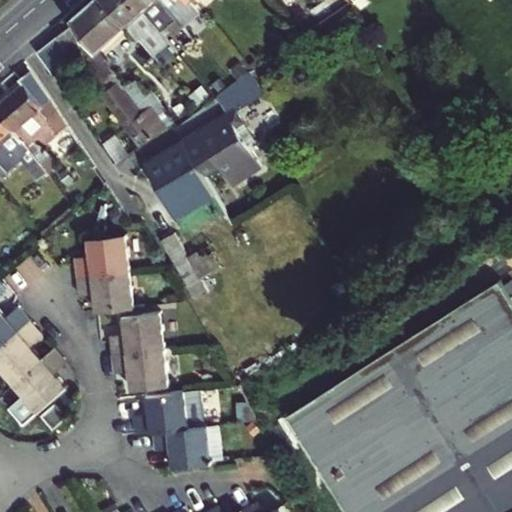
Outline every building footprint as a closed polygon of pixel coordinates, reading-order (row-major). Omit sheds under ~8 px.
[(94,0),(77,16),(79,19),(62,35),(104,90),(123,76),(113,64),(143,36),(110,0),(94,0)] [(157,23),(137,0),(110,0),(143,36),(152,46),(158,53),(172,40),(170,38),(166,34),(164,31),(157,23)] [(164,0),(137,0),(157,23),(164,31),(166,34),(170,38),(186,25),(175,12),(164,0)] [(164,0),(175,12),(186,25),(203,11),(192,0),(164,0)] [(22,75),(25,79),(0,100),(0,110),(34,152),(42,161),(49,155),(35,138),(50,126),(58,136),(73,124),(33,66),(22,75)] [(259,72),(225,96),(233,111),(188,137),(208,172),(228,160),(243,184),(271,167),(238,112),(250,103),(271,88),(259,72)] [(129,84),(123,76),(104,90),(144,141),(178,116),(156,87),(147,94),(135,78),(129,84)] [(0,110),(0,169),(0,170),(18,154),(20,156),(16,160),(21,164),(34,152),(0,110)] [(208,172),(188,137),(151,159),(178,206),(215,185),(208,172)] [(143,215),(133,216),(133,224),(144,223),(143,215)] [(193,251),(174,218),(160,227),(199,296),(214,288),(206,275),(193,251)] [(131,263),(127,225),(90,230),(93,248),(77,250),(78,257),(79,269),(131,263)] [(206,275),(226,264),(213,240),(193,251),(206,275)] [(79,269),(82,288),(97,286),(99,305),(136,300),(131,263),(79,269)] [(355,511),(511,511),(511,289),(501,272),(290,405),(355,511)] [(0,343),(33,315),(21,301),(10,311),(0,299),(0,343)] [(124,327),(110,329),(112,349),(165,343),(160,304),(122,309),(124,327)] [(36,340),(46,330),(33,315),(0,343),(0,355),(19,377),(47,353),(36,340)] [(112,349),(114,367),(129,365),(131,384),(170,379),(165,343),(112,349)] [(19,377),(28,387),(15,398),(31,415),(43,405),(58,392),(71,380),(59,367),(70,358),(65,353),(58,344),(47,353),(19,377)] [(134,408),(136,427),(152,425),(189,421),(185,385),(147,389),(149,406),(134,408)] [(45,407),(57,422),(73,409),(60,394),(45,407)] [(152,425),(154,444),(170,442),(172,461),(211,457),(206,419),(189,421),(152,425)] [(260,494),(253,498),(244,503),(248,511),(291,511),(283,497),(268,506),(260,494)] [(203,509),(205,511),(248,511),(244,503),(227,511),(225,511),(218,500),(203,509)]
